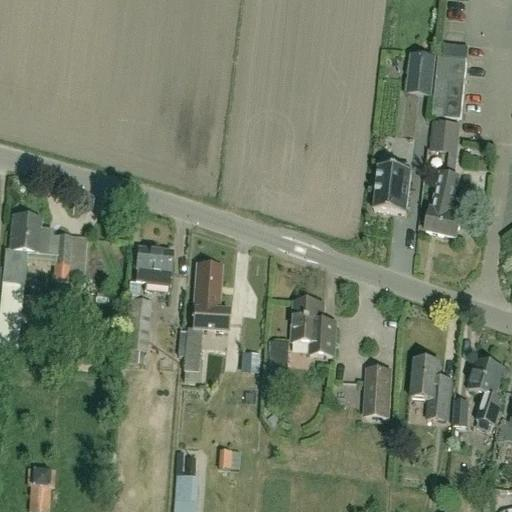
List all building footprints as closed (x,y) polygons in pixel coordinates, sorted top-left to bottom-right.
[(419,59),(417,79),(433,81),(435,60),(419,59)] [(433,119),(461,122),(466,64),(439,62),(433,119)] [(431,155),(457,157),(460,128),(434,126),(431,155)] [(379,171),(374,214),(405,218),(411,174),(409,174),(410,169),(381,166),(380,171),(379,171)] [(431,212),(426,236),(458,243),(467,204),(453,201),(458,182),(442,178),(434,213),(431,212)] [(41,223),(12,220),(8,254),(5,253),(0,304),(0,346),(18,348),(27,256),(57,259),(57,269),(55,268),(54,285),(67,286),(71,239),(59,238),(59,240),(57,240),(52,240),(52,236),(40,235),(41,223)] [(171,256),(139,252),(137,274),(138,274),(136,287),(143,287),(142,295),(166,298),(169,277),(168,277),(171,256)] [(197,376),(201,333),(228,335),(229,314),(218,313),(221,270),(197,268),(193,333),(179,332),(178,359),(184,360),(183,375),(197,376)] [(146,356),(151,305),(139,304),(140,287),(129,286),(123,350),(126,350),(124,367),(142,368),(143,356),(146,356)] [(310,359),(334,360),(336,328),(323,328),(324,308),(295,306),(292,347),(311,348),(310,359)] [(288,345),(270,344),(268,384),(286,385),(288,345)] [(242,356),(241,364),(258,365),(258,357),(242,356)] [(490,436),(492,429),(494,429),(503,403),(495,401),(505,371),(478,362),(468,393),(485,398),(476,424),(479,424),(476,432),(490,436)] [(427,423),(448,425),(451,392),(439,391),(441,367),(415,364),(411,402),(429,404),(427,423)] [(364,421),(389,423),(393,373),(367,372),(364,421)] [(335,388),(333,407),(359,411),(361,392),(335,388)] [(471,407),(456,406),(454,431),(469,432),(471,407)] [(175,414),(177,451),(195,450),(194,413),(175,414)] [(221,425),(221,452),(232,452),(232,425),(221,425)] [(504,428),(501,443),(511,444),(511,426),(511,429),(504,428)] [(218,453),(217,470),(228,471),(229,453),(218,453)] [(54,473),(26,472),(25,489),(30,489),(28,511),(47,511),(49,490),(53,491),(54,473)] [(194,511),(195,505),(197,505),(199,480),(175,479),(172,511),(194,511)]
